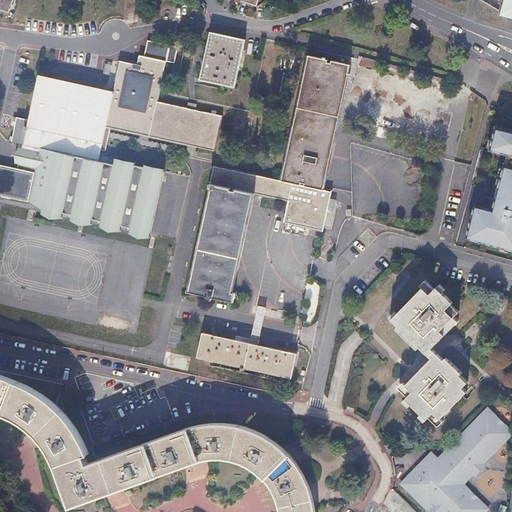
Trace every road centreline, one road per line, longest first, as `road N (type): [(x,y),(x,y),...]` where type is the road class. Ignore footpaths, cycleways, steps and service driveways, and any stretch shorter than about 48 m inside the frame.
road 1 (residential): [(313,412),(341,284),(382,243),(511,273)]
road 2 (residential): [(313,412),(0,346)]
road 3 (residential): [(211,23),(86,43),(0,35)]
road 4 (residential): [(370,511),(384,483),(382,464),(358,428),(313,412)]
road 5 (residential): [(337,0),(279,25),(211,23)]
